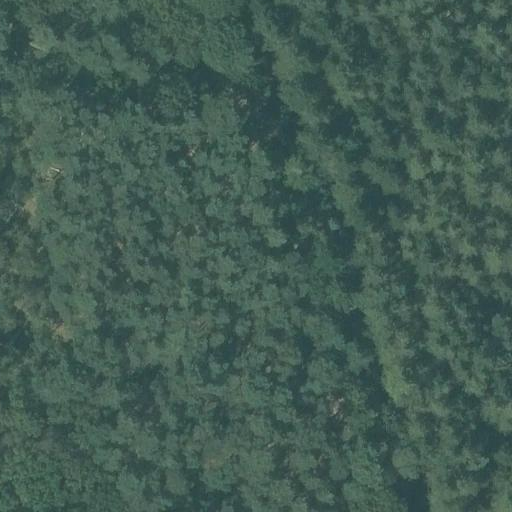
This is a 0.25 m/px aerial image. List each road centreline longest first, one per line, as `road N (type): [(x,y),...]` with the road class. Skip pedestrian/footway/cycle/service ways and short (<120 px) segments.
road 1 (unknown): [(243,108),(292,209),(391,511)]
road 2 (unknown): [(190,0),(243,108)]
